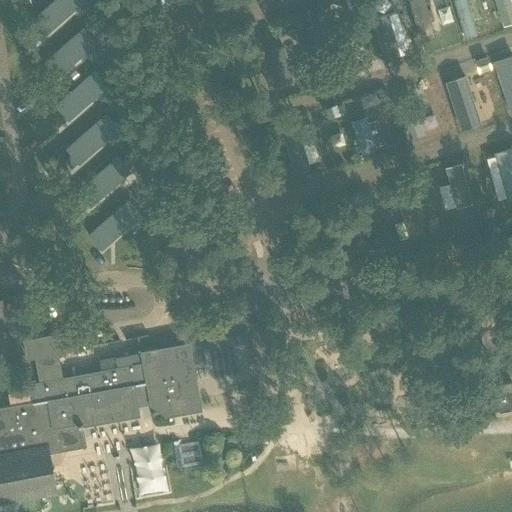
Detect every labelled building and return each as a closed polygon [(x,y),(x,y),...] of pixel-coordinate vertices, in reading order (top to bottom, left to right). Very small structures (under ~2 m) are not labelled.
[(53,0),(31,20),(44,35),(83,0),(53,0)] [(430,20),(426,9),(423,0),(407,0),(420,41),(435,37),(430,20)] [(511,0),(493,0),(503,27),(511,24),(511,0)] [(310,9),(301,12),(305,25),(314,23),(310,9)] [(399,56),(387,15),(371,19),(383,60),(399,56)] [(356,66),(347,35),(343,23),(329,28),(342,70),(356,66)] [(83,27),(42,63),(48,69),(43,73),(50,81),(54,76),(56,78),(96,42),(83,27)] [(292,76),(286,57),(283,46),(257,53),(267,88),(293,80),(292,76)] [(511,54),(493,61),(511,114),(511,113),(511,54)] [(486,57),(474,60),(478,71),(490,67),(486,57)] [(95,70),(54,105),(67,120),(108,85),(95,70)] [(437,74),(427,77),(430,87),(440,84),(437,74)] [(464,75),(445,81),(460,129),(480,123),(464,75)] [(386,89),(377,92),(380,100),(389,98),(386,89)] [(409,90),(395,95),(409,139),(423,134),(409,90)] [(336,105),(324,109),(326,117),(339,113),(336,105)] [(70,155),(64,160),(71,167),(77,162),(78,164),(118,128),(105,113),(65,149),(70,155)] [(376,152),(365,115),(350,120),(362,157),(376,152)] [(306,163),(295,127),(294,125),(280,130),(293,175),(308,170),(306,163)] [(511,199),(511,146),(493,152),(494,156),(505,197),(506,201),(511,199)] [(117,156),(76,191),(89,207),(130,171),(117,156)] [(449,183),(439,186),(445,208),(455,206),(455,207),(471,203),(460,163),(444,167),(449,183)] [(424,235),(408,183),(392,187),(403,221),(408,238),(408,239),(424,235)] [(128,199),(87,235),(101,250),(141,214),(128,199)] [(496,205),(483,208),(485,218),(499,214),(496,205)] [(436,217),(423,221),(427,235),(440,231),(436,217)] [(376,222),(364,226),(367,235),(368,235),(377,232),(379,232),(376,222)] [(234,319),(231,306),(222,308),(225,321),(234,319)] [(137,406),(149,404),(166,416),(201,409),(188,341),(139,351),(141,362),(61,377),(57,353),(90,346),(86,327),(22,339),(26,359),(33,358),(38,380),(29,382),(30,389),(7,393),(9,405),(0,406),(0,502),(57,492),(49,452),(86,445),(82,425),(139,415),(137,406)] [(511,382),(487,387),(491,411),(511,407),(511,382)] [(146,440),(125,442),(127,464),(148,462),(146,440)] [(181,465),(201,461),(197,441),(178,444),(181,465)] [(138,490),(154,489),(153,473),(137,474),(138,490)]
